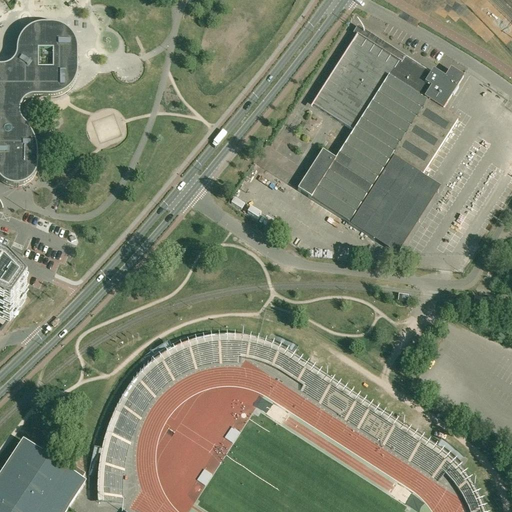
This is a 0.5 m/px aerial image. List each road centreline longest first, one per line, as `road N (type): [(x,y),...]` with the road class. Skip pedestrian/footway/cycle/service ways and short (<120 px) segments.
road 1 (unclassified): [(191,192),(280,258),(450,285),(471,279),(511,210)]
road 2 (primary): [(0,393),(191,192)]
road 3 (primary): [(181,185),(0,378)]
road 4 (primary): [(191,192),(344,0)]
road 5 (primary): [(328,0),(181,185)]
road 6 (unclassified): [(511,92),(421,32),(354,0)]
